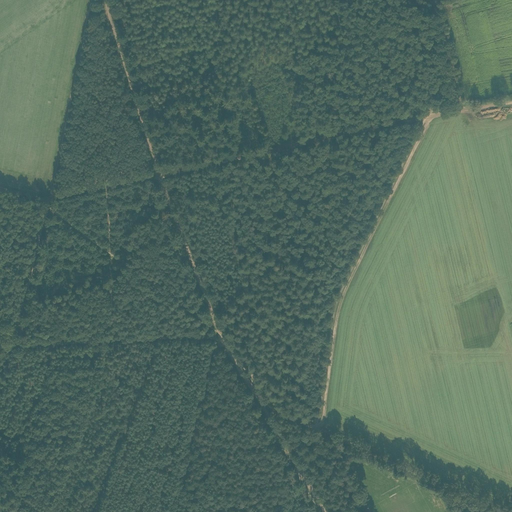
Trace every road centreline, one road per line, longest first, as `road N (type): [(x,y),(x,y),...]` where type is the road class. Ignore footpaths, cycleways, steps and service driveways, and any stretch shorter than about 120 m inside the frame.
road 1 (track): [(434,114),(343,292),(317,429)]
road 2 (track): [(161,174),(371,127)]
road 3 (track): [(507,511),(315,427)]
road 4 (track): [(13,346),(220,333)]
road 5 (track): [(90,0),(49,197)]
road 6 (track): [(176,511),(222,334)]
road 7 (track): [(105,0),(161,174)]
road 8 (track): [(333,320),(273,151)]
road 9 (track): [(161,174),(220,333)]
road 10 (track): [(47,206),(13,346)]
road 11 (track): [(267,406),(325,511)]
